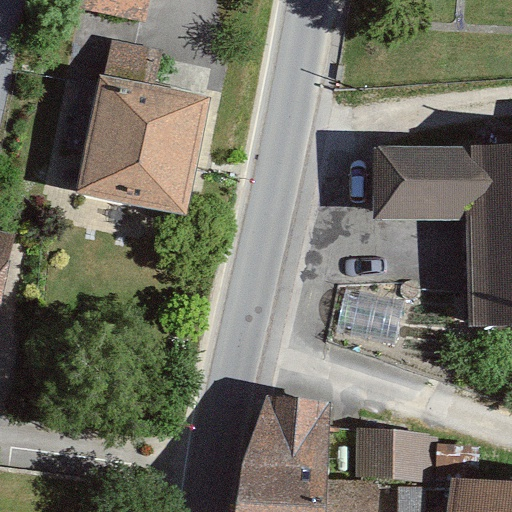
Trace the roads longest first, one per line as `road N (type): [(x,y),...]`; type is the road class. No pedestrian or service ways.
road 1 (tertiary): [(302,0),(210,464)]
road 2 (residential): [(210,464),(0,443)]
